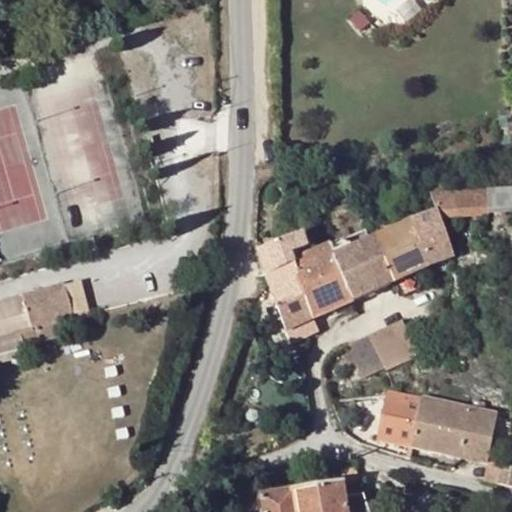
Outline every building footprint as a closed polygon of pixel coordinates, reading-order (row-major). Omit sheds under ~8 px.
[(511,191),(487,193),(490,216),(511,213),(511,191)] [(482,193),(431,198),(441,220),(485,216),(482,193)] [(445,261),(427,216),(413,223),(431,268),(445,261)] [(394,284),(431,268),(413,223),(394,232),(382,238),(375,241),(394,284)] [(377,229),(382,238),(394,232),(389,223),(377,229)] [(287,334),(295,331),(312,323),(316,321),(295,265),(315,255),(313,248),(308,234),(257,255),(269,285),(287,334)] [(350,252),(345,242),(329,249),(353,304),(394,284),(375,241),(350,252)] [(353,304),(329,249),(315,255),(295,265),(316,321),(353,304)] [(501,297),(494,281),(478,287),(484,304),(501,297)] [(23,300),(0,306),(0,338),(16,334),(21,350),(77,333),(63,286),(22,298),(23,300)] [(312,323),(295,331),(287,334),(291,347),(316,335),(312,323)] [(387,371),(387,373),(420,358),(403,324),(372,339),(387,371)] [(387,371),(372,339),(348,350),(364,382),(387,371)] [(384,417),(379,443),(412,450),(422,402),(399,397),(388,395),(388,398),(384,417)] [(422,402),(412,450),(488,466),(488,463),(497,417),(422,402)] [(140,469),(152,467),(151,457),(138,459),(140,469)] [(484,482),(499,486),(503,466),(488,463),(488,466),(484,482)] [(368,511),(355,466),(342,468),(344,486),(261,498),(262,511),(368,511)] [(511,468),(503,466),(499,486),(511,488),(511,468)]
